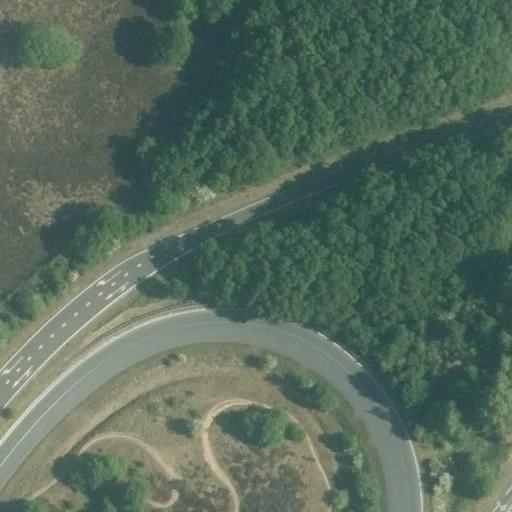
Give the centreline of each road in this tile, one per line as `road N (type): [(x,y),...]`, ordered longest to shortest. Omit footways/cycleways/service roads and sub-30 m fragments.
road 1 (primary): [(511,117),(341,177),(144,268),(52,335),(0,390)]
road 2 (primary): [(0,456),(51,397),(110,349),(183,319),(252,318),(301,331),(375,392),(395,426),(415,511)]
